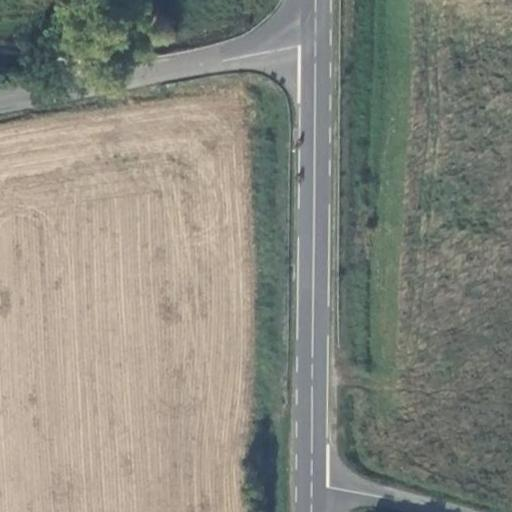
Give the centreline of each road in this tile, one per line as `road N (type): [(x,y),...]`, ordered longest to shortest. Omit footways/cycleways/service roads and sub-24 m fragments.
road 1 (secondary): [(315,44),(311,483)]
road 2 (unclassified): [(315,44),(0,102)]
road 3 (unclassified): [(440,511),(311,483)]
